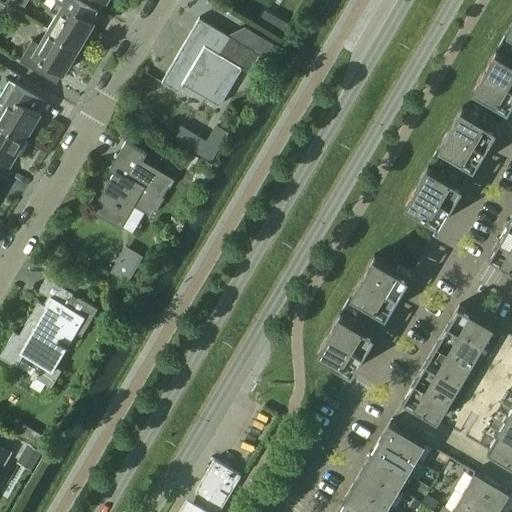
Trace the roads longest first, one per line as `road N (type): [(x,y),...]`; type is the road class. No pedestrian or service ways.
road 1 (tertiary): [(150,511),(455,0)]
road 2 (tertiary): [(406,0),(103,511)]
road 3 (residential): [(0,279),(164,0)]
road 4 (residential): [(288,511),(446,249)]
road 5 (residential): [(446,249),(511,136)]
